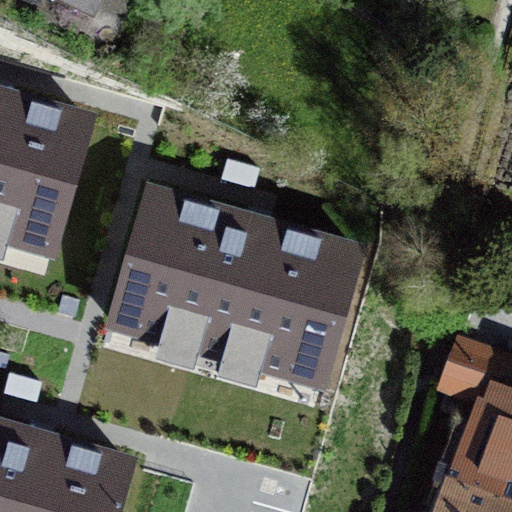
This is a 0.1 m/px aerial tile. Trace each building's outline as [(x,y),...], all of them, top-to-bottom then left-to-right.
[(54,0),(83,13),(89,0),(54,0)] [(88,121),(0,95),(0,218),(9,221),(4,239),(51,252),(88,123),(88,121)] [(194,206),(151,193),(114,324),(167,339),(171,322),(262,348),(258,365),(287,374),(321,383),(358,253),(194,206)] [(464,395),(465,392),(485,399),(497,366),(458,352),(445,388),(464,395)] [(447,459),(440,478),(511,502),(511,380),(510,379),(508,376),(504,377),(495,402),(505,403),(494,434),(470,423),(456,462),(447,459)] [(114,511),(129,464),(0,426),(0,511),(114,511)] [(511,511),(511,502),(440,478),(427,511),(511,511)]
